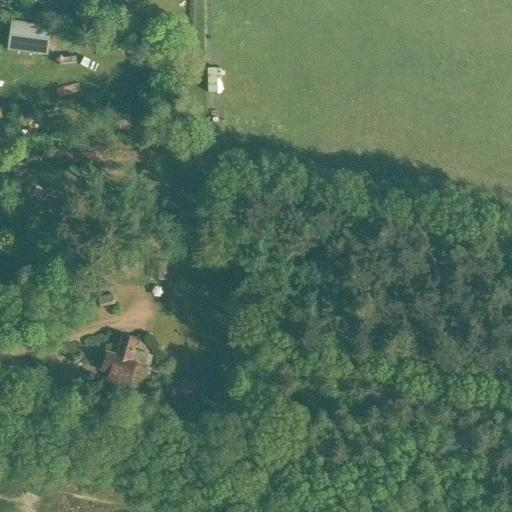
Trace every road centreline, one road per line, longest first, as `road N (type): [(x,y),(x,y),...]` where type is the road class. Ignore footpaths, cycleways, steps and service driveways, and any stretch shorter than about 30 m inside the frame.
road 1 (track): [(210,163),(202,0)]
road 2 (track): [(132,316),(0,357)]
